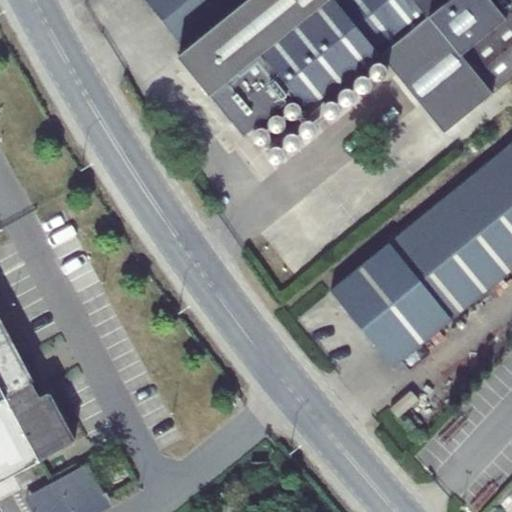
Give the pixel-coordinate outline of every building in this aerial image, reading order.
[(178,56),(243,137),(295,95),(309,113),(381,55),(445,132),(511,77),(511,0),(145,0),(186,50),(178,56)] [(511,142),(330,290),(393,368),(511,270),(511,142)] [(0,498),(21,488),(13,475),(74,442),(48,393),(40,397),(0,322),(0,498)] [(410,390),(389,408),(397,417),(418,399),(410,390)] [(99,511),(111,505),(86,462),(25,497),(32,511),(99,511)]
